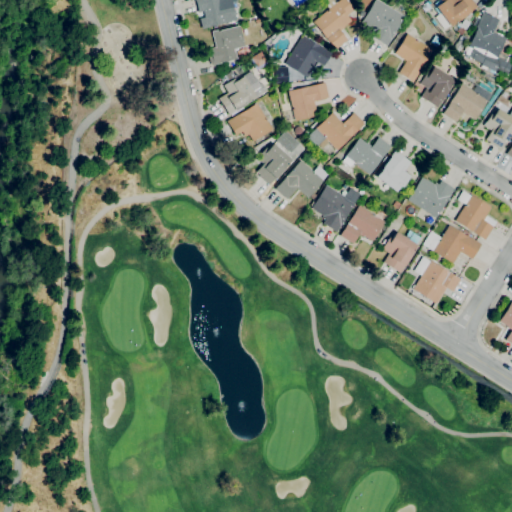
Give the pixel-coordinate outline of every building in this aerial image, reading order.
[(202,29),(199,18),(204,17),(202,11),(198,12),(195,0),(235,0),(236,3),(232,4),(236,20),(204,28),(202,29)] [(335,49),(312,22),(328,9),(321,1),(322,0),(332,0),(335,3),(339,0),(345,0),(353,9),(345,15),(350,21),(343,27),(339,31),(346,40),(335,49)] [(386,46),(372,37),(374,33),(371,32),(373,29),(361,22),(364,18),(358,15),(361,10),(366,13),(374,0),(376,0),(403,17),(386,46)] [(444,29),(429,11),(433,8),(433,9),(436,7),(433,4),(439,0),(470,0),(476,7),(458,21),(458,20),(449,26),(448,25),(444,29)] [(506,75),(498,71),(497,72),(486,68),(485,70),(480,67),(481,65),(480,65),(481,63),(471,59),(472,58),(468,56),(464,54),(476,28),(472,26),(474,21),(476,22),(478,18),(479,19),(482,12),(498,20),(492,32),(505,38),(496,57),(504,62),(507,57),(511,59),(510,64),(511,64),(506,75)] [(281,26),(277,22),(283,17),(286,21),(281,26)] [(461,35),(456,32),(457,29),(456,25),(460,21),(462,21),(464,19),(469,23),(461,35)] [(210,65),(206,49),(215,47),(211,32),(222,29),(222,30),(238,26),(244,46),(232,49),(233,53),(235,52),(236,58),(210,65)] [(412,82),(398,73),(405,61),(394,54),(406,34),(432,50),(412,82)] [(307,78),(283,63),(301,35),(331,54),(323,66),(317,62),(307,78)] [(435,48),(429,43),(435,35),(441,39),(435,48)] [(458,51),(453,47),(458,40),(464,44),(458,51)] [(451,75),(445,71),(450,64),(456,69),(451,75)] [(436,107),(420,97),(421,96),(412,90),(417,83),(418,84),(419,82),(415,80),(419,74),(423,76),(426,71),(428,73),(432,66),(454,80),(436,107)] [(455,122),(442,113),(461,84),(472,91),(475,85),(490,94),(491,93),(475,83),(474,83),(472,85),(460,77),(465,70),(477,78),(478,76),(501,90),(492,105),(493,105),(489,111),(487,110),(481,120),(476,117),(474,119),(467,115),(467,116),(461,112),(455,122)] [(275,82),(274,73),(287,72),(287,81),(275,82)] [(228,115),(217,98),(227,92),(223,85),(234,78),(235,81),(242,76),(255,97),(246,103),(246,104),(228,115)] [(294,121),(287,92),(324,83),(328,97),(313,101),(317,115),(294,121)] [(511,130),(500,150),(488,143),(489,142),(485,139),(491,130),(483,126),(490,115),(488,114),(497,100),(511,109),(511,130)] [(252,141),(248,134),(244,137),(241,132),(235,136),(226,121),(255,103),(271,129),(252,141)] [(336,150),(325,139),(313,150),(303,139),(308,135),(312,132),(309,129),(317,121),(319,124),(331,113),(341,124),(353,112),(363,123),(336,150)] [(368,175),(344,156),(358,138),(365,143),(366,143),(371,146),(378,137),(389,146),(368,175)] [(268,185),(258,176),(259,175),(255,172),(262,164),(256,158),(265,148),(267,150),(272,144),(290,160),(282,168),(283,169),(274,179),(268,185)] [(395,192),(375,177),(394,151),(410,162),(403,171),(410,176),(405,183),(403,181),(395,192)] [(285,199),(274,189),(299,160),(322,181),(307,198),(296,188),(285,199)] [(435,218),(407,200),(421,177),(425,179),(433,184),(434,182),(437,185),(440,181),(453,189),(445,203),(444,202),(435,218)] [(336,232),(322,224),(324,220),(321,218),(322,216),(310,208),(325,185),(353,203),(343,218),(344,219),(336,232)] [(484,240),(454,221),(464,205),(456,199),(462,191),(469,196),(470,195),(490,207),(485,215),(495,222),(484,240)] [(352,244),(339,236),(358,205),(383,221),(371,241),(363,236),(363,237),(358,234),(352,244)] [(452,263),(422,244),(430,231),(440,238),(448,226),(465,236),(466,235),(480,244),(471,259),(459,251),(452,263)] [(399,273),(382,262),(388,253),(381,249),(384,245),(381,243),(384,239),(386,241),(388,237),(391,239),(395,232),(404,237),(408,230),(419,237),(414,244),(415,245),(409,255),(410,255),(399,273)] [(435,304),(412,289),(420,275),(408,268),(412,261),(417,264),(421,257),(429,262),(430,261),(459,279),(452,292),(445,288),(435,304)] [(511,344),(505,340),(511,330),(506,327),(506,326),(499,321),(511,302),(511,344)]
